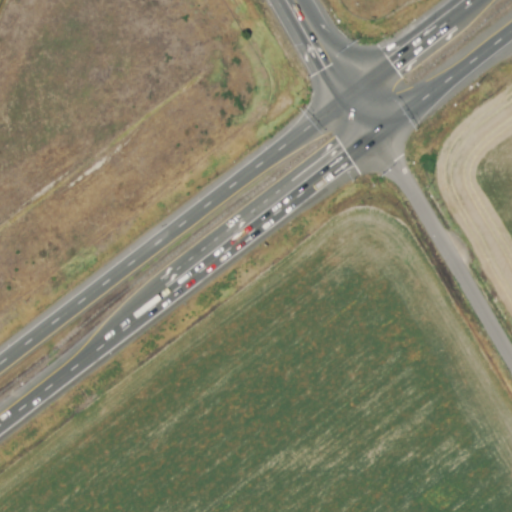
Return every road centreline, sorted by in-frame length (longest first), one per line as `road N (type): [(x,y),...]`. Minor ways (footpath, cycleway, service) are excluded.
road 1 (trunk): [(0,425),(371,140)]
road 2 (trunk): [(345,102),(0,364)]
road 3 (residential): [(511,373),(371,140)]
road 4 (trunk): [(371,140),(511,32)]
road 5 (trunk): [(477,0),(345,102)]
